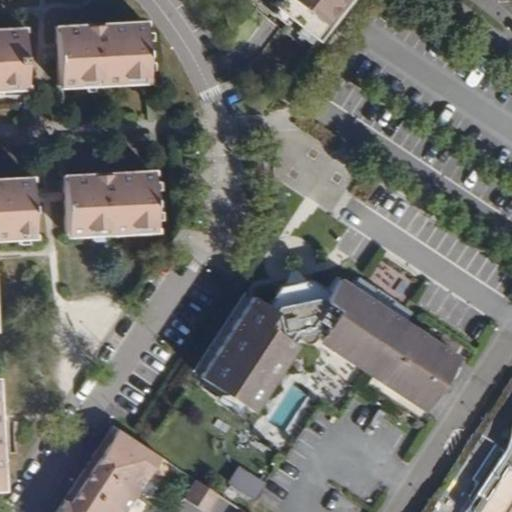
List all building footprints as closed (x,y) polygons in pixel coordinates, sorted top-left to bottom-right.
[(346,0),(275,0),(272,5),(315,38),(346,0)] [(151,81),(148,22),(57,26),(60,85),(151,81)] [(0,28),(0,89),(28,88),(24,28),(0,28)] [(158,231),(156,171),(65,176),(67,235),(158,231)] [(0,239),(35,238),(32,178),(0,179),(0,239)] [(411,316),(358,280),(351,290),(338,281),(329,294),(310,281),(280,287),(266,306),(253,297),(198,379),(251,414),(297,346),(293,343),(295,339),(301,343),(306,344),(309,343),(314,339),(316,337),(318,339),(316,342),(422,413),(457,361),(404,326),(411,316)] [(511,511),(511,421),(511,423),(507,442),(504,450),(475,495),(484,501),(476,511),(511,511)] [(148,476),(160,458),(137,442),(116,428),(112,434),(108,432),(100,445),(148,476)] [(148,476),(100,445),(88,463),(136,495),(148,476)] [(124,511),(136,495),(88,463),(76,482),(120,511),(124,511)] [(222,483),(251,500),(262,482),(233,465),(222,483)] [(218,496),(196,481),(192,487),(215,502),(218,496)] [(120,511),(76,482),(67,494),(71,497),(67,502),(81,511),(120,511)] [(207,511),(215,502),(192,487),(183,499),(201,511),(207,511)] [(81,511),(67,502),(63,500),(55,511),(81,511)]
